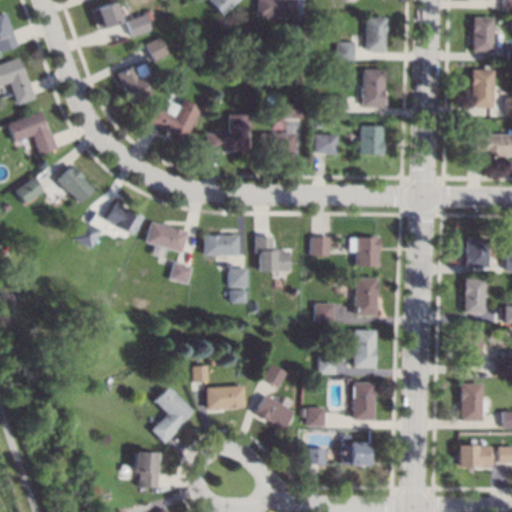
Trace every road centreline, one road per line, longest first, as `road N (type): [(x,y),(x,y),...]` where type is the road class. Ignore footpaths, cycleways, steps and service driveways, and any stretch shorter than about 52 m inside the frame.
road 1 (residential): [(427,0),(409,511)]
road 2 (residential): [(162,186),(238,196),(511,197)]
road 3 (residential): [(285,502),(242,451),(210,451),(199,466),(208,500),(234,507),(285,502)]
road 4 (residential): [(511,507),(285,502)]
road 5 (residential): [(162,186),(109,145),(49,0)]
